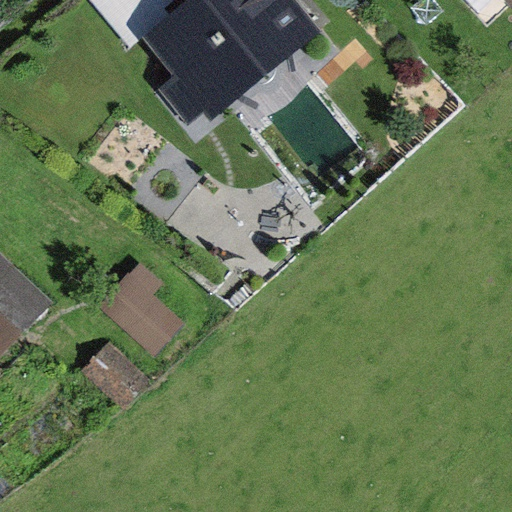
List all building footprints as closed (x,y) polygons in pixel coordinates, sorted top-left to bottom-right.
[(93,0),(130,43),(165,14),(159,7),(167,0),(93,0)] [(189,78),(201,68),(221,94),(303,28),(280,0),(194,0),(194,9),(199,15),(162,45),(189,78)] [(0,319),(7,326),(15,318),(20,323),(40,301),(0,262),(0,319)] [(181,325),(149,296),(159,285),(140,268),(104,308),(155,354),(181,325)] [(86,372),(125,407),(145,385),(104,349),(86,372)]
